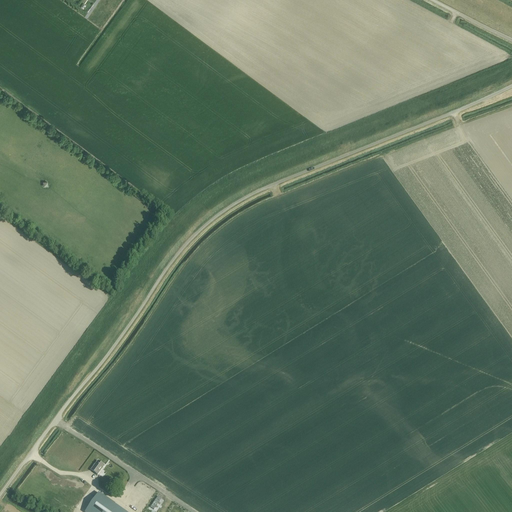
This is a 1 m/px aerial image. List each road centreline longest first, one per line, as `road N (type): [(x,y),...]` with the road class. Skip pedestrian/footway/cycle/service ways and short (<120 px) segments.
road 1 (unclassified): [(511,85),(233,204),(171,261),(55,420)]
road 2 (unclassified): [(194,511),(55,420)]
